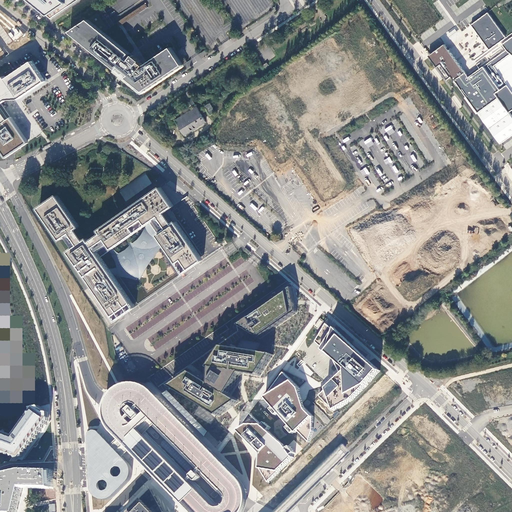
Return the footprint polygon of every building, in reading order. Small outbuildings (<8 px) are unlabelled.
[(79,0),(30,0),(53,18),(79,0)] [(137,9),(140,13),(148,7),(145,4),(137,9)] [(137,9),(121,20),(124,23),(140,13),(137,9)] [(97,13),(88,19),(95,25),(102,20),(97,13)] [(488,14),(471,26),(490,51),(506,39),(488,14)] [(88,19),(70,32),(144,91),(188,62),(184,56),(180,59),(172,47),(145,65),(103,32),(95,25),(88,19)] [(95,25),(103,32),(108,29),(102,20),(95,25)] [(511,37),(502,45),(506,51),(511,55),(511,37)] [(240,125),(221,136),(227,147),(258,143),(274,171),(294,160),(322,209),(343,197),(303,125),(319,123),(325,132),(342,123),(335,111),(373,107),(365,92),(366,91),(343,49),(338,52),(332,41),(315,50),(322,62),(307,71),(301,60),(285,70),(291,80),(282,99),(273,82),(250,95),(249,93),(240,98),(233,113),(240,125)] [(478,113),(500,144),(511,135),(511,117),(509,113),(511,111),(511,55),(506,51),(480,70),(478,68),(467,76),(449,51),(450,50),(449,47),(447,48),(445,45),(429,56),(446,81),(451,77),(466,97),(465,98),(477,115),(478,113)] [(0,78),(0,122),(1,124),(0,124),(0,145),(7,156),(28,142),(11,117),(8,119),(0,107),(0,104),(7,100),(10,99),(16,99),(17,99),(18,99),(19,99),(20,98),(46,81),(40,73),(32,61),(25,65),(18,70),(6,78),(4,76),(0,78)] [(42,71),(40,73),(46,81),(20,98),(19,99),(18,99),(17,99),(16,99),(18,103),(49,81),(42,71)] [(195,104),(189,94),(184,97),(190,107),(195,104)] [(9,112),(3,103),(0,104),(0,106),(8,119),(12,116),(9,112)] [(215,112),(210,103),(205,106),(211,115),(215,112)] [(197,108),(192,111),(176,120),(186,134),(206,122),(197,108)] [(0,122),(0,147),(7,158),(29,142),(12,116),(11,117),(28,142),(7,156),(0,145),(0,124),(1,124),(0,122)] [(318,123),(315,125),(321,135),(325,133),(318,123)] [(385,128),(388,135),(394,132),(391,125),(385,128)] [(370,137),(364,142),(368,148),(374,143),(370,137)] [(366,167),(360,171),(363,176),(369,173),(366,167)] [(356,187),(363,183),(355,171),(349,175),(356,187)] [(147,174),(121,191),(127,201),(153,183),(147,174)] [(168,227),(174,223),(166,211),(174,206),(161,187),(101,230),(103,234),(91,242),(88,239),(85,241),(77,229),(80,227),(59,195),(40,208),(62,240),(72,233),(80,245),(71,251),(118,321),(136,308),(111,271),(104,261),(95,247),(106,238),(114,249),(119,245),(138,231),(152,222),(160,216),(168,227)] [(366,262),(400,244),(379,206),(346,224),(366,262)] [(203,258),(176,221),(174,223),(168,227),(159,234),(184,271),(203,258)] [(111,271),(139,280),(159,251),(159,234),(152,222),(138,231),(138,236),(120,250),(119,245),(109,252),(104,261),(111,271)] [(298,312),(292,287),(278,298),(239,326),(260,338),(298,312)] [(320,396),(334,410),(353,400),(367,386),(381,371),(336,328),(335,330),(332,328),(329,325),(327,324),(316,342),(318,343),(319,345),(322,347),(323,348),(322,350),(333,359),(340,371),(341,375),(320,396)] [(226,325),(217,331),(221,335),(229,329),(226,325)] [(274,355),(224,347),(211,368),(212,369),(212,376),(210,379),(208,382),(193,373),(172,387),(220,416),(240,402),(229,395),(242,373),(260,376),(274,355)] [(284,373),(266,398),(270,403),(274,407),(271,410),(276,416),(280,412),(292,424),(287,428),(292,434),(297,430),(299,432),(297,434),(310,443),(313,431),(314,417),(306,410),(300,389),(284,373)] [(156,393),(150,388),(144,385),(138,383),(134,383),(128,384),(123,385),(120,387),(113,392),(112,393),(109,398),(106,404),(105,409),(105,413),(106,420),(107,422),(108,425),(112,431),(121,441),(127,446),(152,471),(191,511),(245,511),(248,506),(249,499),(248,493),(246,488),(243,482),(236,474),(218,456),(156,393)] [(208,431),(167,390),(162,394),(204,437),(208,431)] [(0,432),(0,452),(22,461),(50,421),(36,411),(16,439),(0,432)] [(251,414),(238,431),(261,454),(261,464),(259,466),(269,483),(294,458),(292,456),(296,454),(291,447),(288,449),(284,445),(269,430),(271,428),(265,423),(263,425),(256,419),(251,414)] [(88,435),(87,437),(88,452),(89,463),(90,472),(91,490),(93,493),(96,496),(100,499),(104,499),(108,499),(112,497),(116,494),(130,480),(132,476),(132,472),(131,466),(129,462),(100,433),(97,431),(94,430),(91,430),(89,432),(88,433),(88,435)] [(0,511),(17,511),(23,486),(52,487),(50,470),(25,469),(0,474),(0,511)] [(163,511),(151,489),(128,511),(163,511)]
